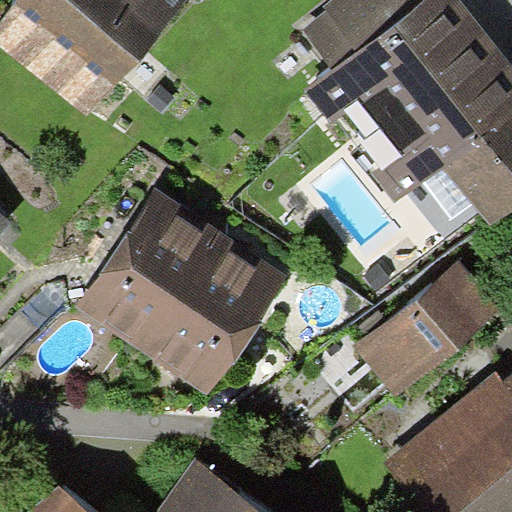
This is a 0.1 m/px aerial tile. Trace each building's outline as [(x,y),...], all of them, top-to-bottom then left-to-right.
[(0,43),(82,113),(165,17),(145,0),(10,0),(0,15),(0,43)] [(490,218),(511,201),(511,94),(436,0),(341,0),(328,11),(329,12),(305,31),(332,65),(312,81),(400,193),(444,158),(490,218)] [(94,308),(143,341),(210,241),(151,201),(108,264),(118,271),(94,308)] [(226,344),(269,280),(210,241),(143,341),(189,372),(214,335),(226,344)] [(356,344),(395,391),(466,332),(428,286),(356,344)] [(511,511),(511,391),(400,484),(423,511),(511,511)] [(268,511),(194,460),(157,511),(268,511)] [(90,511),(59,486),(27,511),(90,511)]
